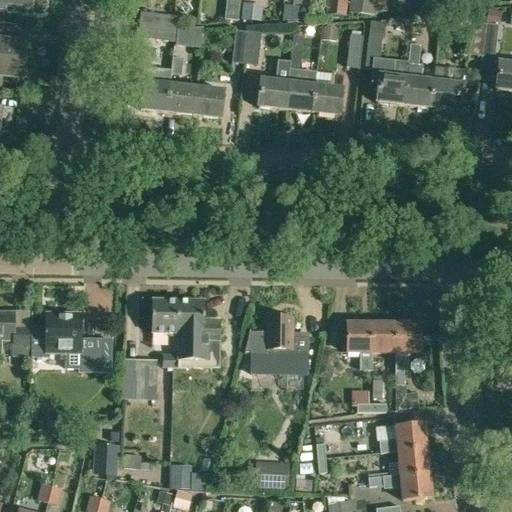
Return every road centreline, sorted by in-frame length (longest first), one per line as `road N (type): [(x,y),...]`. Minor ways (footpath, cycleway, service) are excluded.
road 1 (residential): [(57,163),(511,152)]
road 2 (unclassified): [(450,269),(21,261)]
road 3 (residential): [(473,511),(450,269)]
road 4 (residential): [(57,163),(81,0)]
